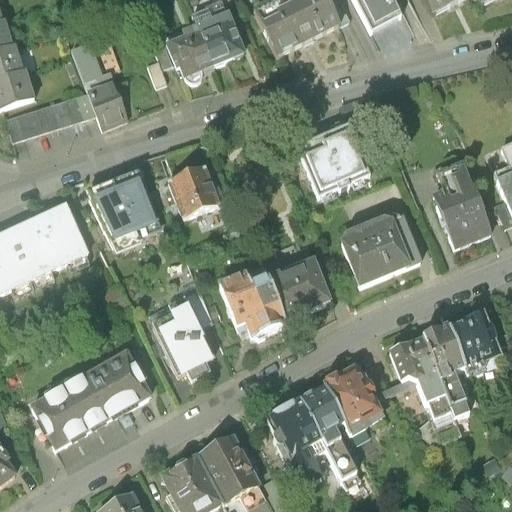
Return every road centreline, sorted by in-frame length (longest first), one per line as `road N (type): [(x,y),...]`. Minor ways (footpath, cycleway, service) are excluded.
road 1 (residential): [(0,194),(360,81),(511,49)]
road 2 (residential): [(40,511),(362,331),(511,270)]
